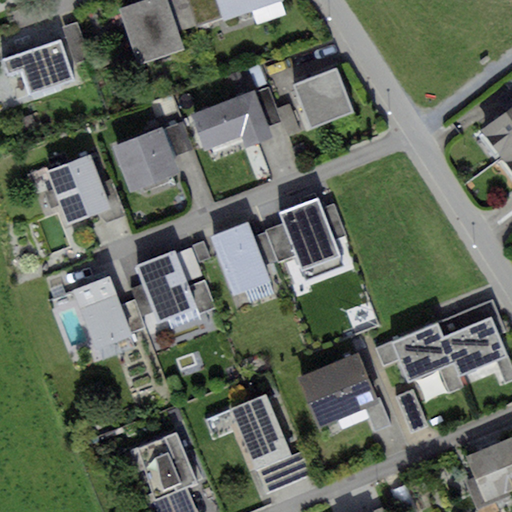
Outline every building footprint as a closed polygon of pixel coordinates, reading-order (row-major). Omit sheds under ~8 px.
[(165,0),(147,0),(119,9),(137,65),(181,50),(176,33),(165,0)] [(196,26),(187,0),(165,0),(176,33),(196,26)] [(222,18),(216,0),(187,0),(196,26),(222,18)] [(216,0),(222,18),(279,0),(216,0)] [(58,42),(1,61),(6,78),(22,73),(30,95),(71,82),(58,42)] [(337,66),(291,85),(309,128),(356,109),(337,66)] [(268,85),(253,91),(267,128),(282,122),(268,85)] [(253,91),(190,114),(203,149),(241,135),(245,146),(270,137),(267,128),(253,91)] [(500,156),(511,147),(511,105),(480,130),(483,134),(479,138),(493,156),(498,153),(500,156)] [(184,120),(162,128),(173,156),(194,148),(184,120)] [(162,128),(112,146),(130,194),(180,175),(173,156),(162,128)] [(511,147),(500,156),(503,160),(498,163),(511,181),(511,147)] [(90,156),(45,172),(64,225),(97,213),(109,209),(100,184),(90,156)] [(112,180),(100,184),(109,209),(97,213),(106,221),(125,215),(112,180)] [(319,198),(279,212),(284,226),(295,256),(301,271),(340,257),(334,238),(345,234),(333,204),(323,207),(319,198)] [(248,222),(210,236),(230,293),(269,279),(264,267),(253,237),(248,222)] [(284,226),(266,233),(277,262),(295,256),(284,226)] [(266,233),(253,237),(264,267),(277,262),(266,233)] [(192,246),(175,253),(186,282),(204,275),(192,246)] [(175,253),(138,267),(159,322),(196,308),(188,286),(186,282),(175,253)] [(110,276),(75,289),(97,350),(132,337),(131,333),(121,305),(110,276)] [(205,280),(188,286),(196,308),(198,315),(216,308),(205,280)] [(135,300),(121,305),(131,333),(145,328),(135,300)] [(491,317),(445,336),(455,362),(460,374),(494,361),(507,356),(491,317)] [(455,362),(445,336),(439,322),(391,342),(408,381),(441,368),(455,362)] [(357,355),(300,379),(320,427),(366,408),(378,404),(357,355)] [(511,379),(511,368),(507,356),(494,361),(504,383),(511,379)] [(460,374),(455,362),(441,368),(452,393),(466,387),(460,374)] [(412,391),(396,398),(411,434),(427,427),(412,391)] [(263,396),(230,411),(256,468),(289,453),(263,396)] [(378,404),(366,408),(375,433),(390,427),(381,402),(378,404)] [(176,432),(130,450),(148,503),(187,489),(198,485),(176,432)] [(511,436),(466,455),(484,502),(511,491),(511,436)] [(257,473),(267,495),(311,476),(302,453),(257,473)] [(196,511),(187,489),(148,503),(150,511),(196,511)]
